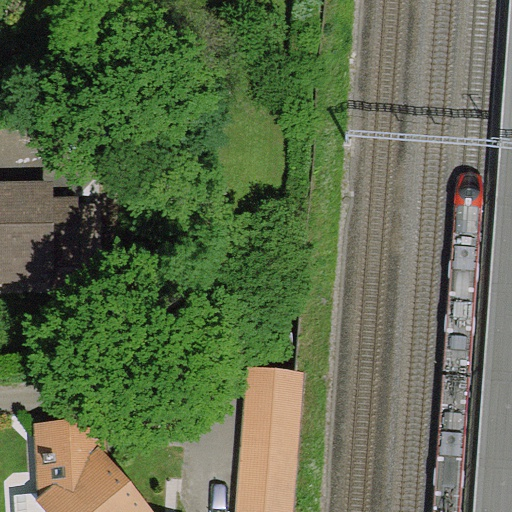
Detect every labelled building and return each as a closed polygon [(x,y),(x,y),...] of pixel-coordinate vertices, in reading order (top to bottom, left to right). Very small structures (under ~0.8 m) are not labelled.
[(511,511),(511,0),(510,26),(483,397),(475,511),(511,511)] [(57,195),(0,194),(0,287),(58,287),(57,195)] [(293,511),(304,375),(255,371),(243,511),(293,511)] [(52,511),(90,511),(125,481),(96,448),(95,423),(39,427),(43,497),(52,511)] [(149,511),(125,481),(90,511),(149,511)]
